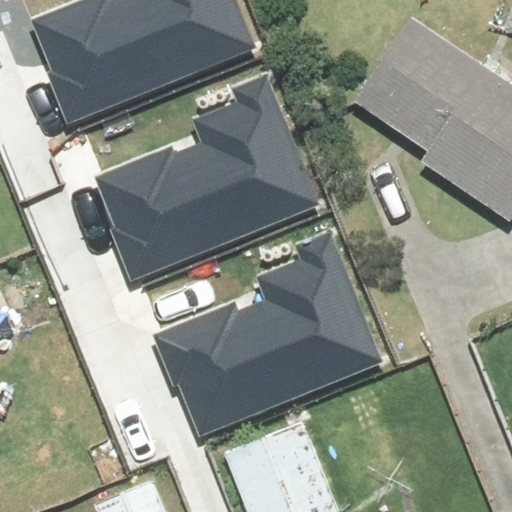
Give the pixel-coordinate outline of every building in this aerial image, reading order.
[(73,0),(41,11),(74,109),(266,44),(251,0),(73,0)] [(511,216),(511,89),(412,23),(354,109),(428,158),(421,169),(506,225),(511,216)] [(106,171),(139,269),(331,204),(282,59),(228,78),(235,98),(219,104),(228,130),(106,171)] [(169,331),(204,428),(395,359),(343,216),(289,235),(297,256),(280,262),(289,288),(169,331)] [(4,277),(0,278),(0,349),(30,336),(4,277)] [(345,511),(308,419),(230,450),(254,511),(345,511)] [(175,511),(164,480),(104,503),(107,511),(175,511)]
